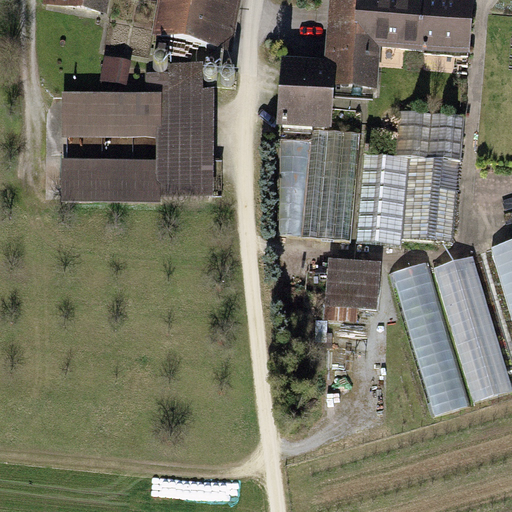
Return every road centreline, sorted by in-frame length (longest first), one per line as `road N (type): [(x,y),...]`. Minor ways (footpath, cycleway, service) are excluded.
road 1 (track): [(276,470),(220,476),(0,456)]
road 2 (track): [(280,511),(253,251)]
